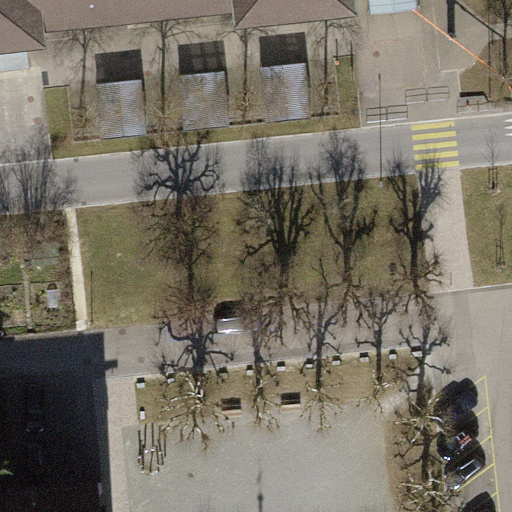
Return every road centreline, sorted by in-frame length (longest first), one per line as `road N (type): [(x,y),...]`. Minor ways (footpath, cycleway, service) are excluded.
road 1 (residential): [(0,362),(497,311)]
road 2 (tertiary): [(473,144),(0,188)]
road 3 (residential): [(504,511),(497,311)]
road 4 (residential): [(497,311),(473,144)]
